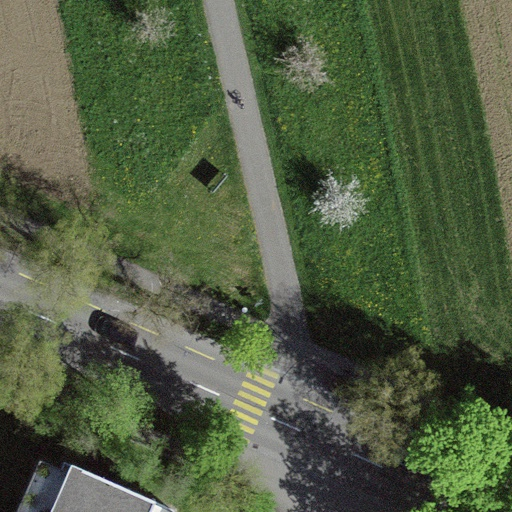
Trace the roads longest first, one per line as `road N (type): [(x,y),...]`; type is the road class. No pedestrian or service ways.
road 1 (unclassified): [(312,438),(209,0)]
road 2 (secondary): [(312,438),(0,296)]
road 3 (secondary): [(486,511),(312,438)]
